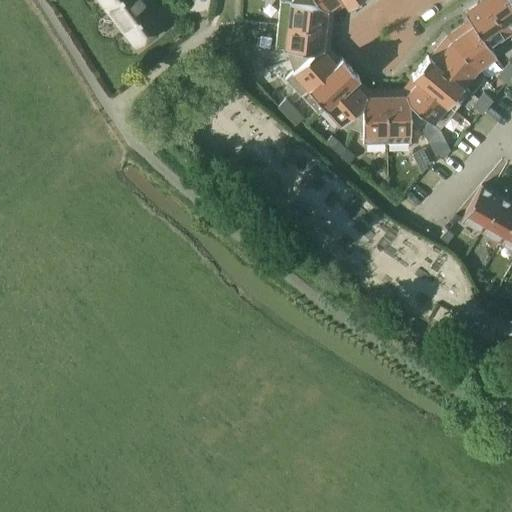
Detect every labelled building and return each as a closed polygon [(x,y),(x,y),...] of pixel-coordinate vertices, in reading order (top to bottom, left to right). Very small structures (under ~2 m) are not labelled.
[(100,0),(137,47),(162,27),(141,0),(100,0)] [(325,30),(327,10),(309,0),(291,0),(291,2),(280,1),(277,24),(325,30)] [(340,0),(309,0),(327,10),(340,0)] [(505,31),(483,0),(482,1),(481,1),(480,1),(481,2),(477,4),(476,4),(464,13),(470,20),(473,25),(492,52),(510,39),(511,38),(506,31),(505,31)] [(511,26),(511,2),(510,0),(483,0),(505,31),(506,31),(511,26)] [(323,49),(324,39),(325,30),(277,24),(274,48),(285,49),(289,60),(323,49)] [(492,52),(473,25),(451,41),(477,69),(495,56),(492,52)] [(477,69),(451,41),(434,61),(463,86),(477,69)] [(300,96),(335,63),(323,49),(289,60),(293,71),(285,79),(300,96)] [(463,86),(434,61),(429,57),(427,56),(418,67),(411,75),(413,77),(416,79),(417,81),(454,111),(455,110),(454,109),(470,91),(463,86)] [(263,69),(260,58),(252,61),(255,72),(263,69)] [(325,108),(353,82),(357,78),(359,76),(348,65),(341,58),(340,59),(337,62),(335,63),(300,96),(301,97),(302,96),(318,114),(324,108),(325,108)] [(511,64),(509,62),(503,68),(511,75),(511,74),(511,64)] [(506,82),(511,75),(503,68),(498,75),(506,82)] [(454,111),(417,81),(405,95),(420,127),(431,122),(439,129),(454,111)] [(351,128),(366,96),(353,82),(325,108),(340,125),(341,124),(351,128)] [(483,92),(478,99),(486,106),(492,99),(483,92)] [(420,127),(405,95),(385,96),(386,143),(410,143),(410,133),(420,127)] [(386,143),(385,96),(366,96),(351,128),(363,133),(363,144),(386,143)] [(285,99),(277,106),(283,112),(291,105),(285,99)] [(480,113),(486,106),(478,99),(472,106),(480,113)] [(299,121),(303,118),(291,105),(283,112),(295,125),(299,121)] [(464,132),(471,124),(464,118),(457,127),(464,132)] [(331,135),(326,142),(335,151),(341,143),(331,135)] [(437,154),(442,159),(443,159),(447,154),(443,140),(430,147),(435,156),(437,154)] [(421,172),(431,160),(424,147),(412,153),(421,172)] [(348,163),(354,156),(346,149),(340,155),(348,163)] [(461,220),(480,231),(501,196),(481,185),(461,220)] [(499,242),(511,219),(511,202),(501,196),(480,231),(499,242)] [(511,219),(499,242),(511,249),(511,219)] [(439,238),(446,243),(453,235),(446,229),(439,238)] [(488,344),(493,332),(473,324),(468,337),(488,344)] [(511,395),(511,375),(498,374),(496,394),(511,395)]
